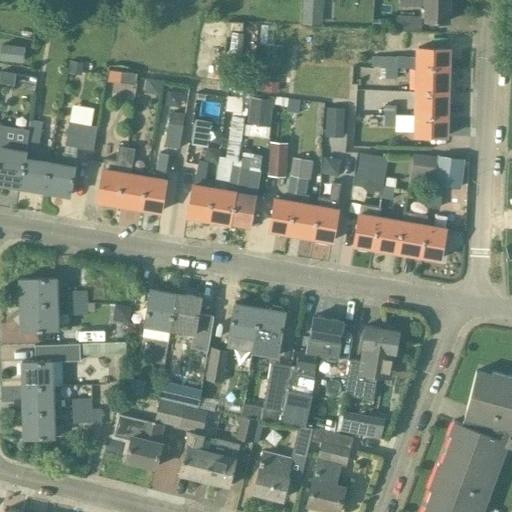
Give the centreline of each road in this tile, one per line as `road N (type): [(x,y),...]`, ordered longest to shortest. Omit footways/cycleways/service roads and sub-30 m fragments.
road 1 (residential): [(462,305),(0,227)]
road 2 (residential): [(462,305),(471,287),(488,0)]
road 3 (residential): [(386,511),(462,305)]
road 4 (residential): [(157,511),(0,471)]
